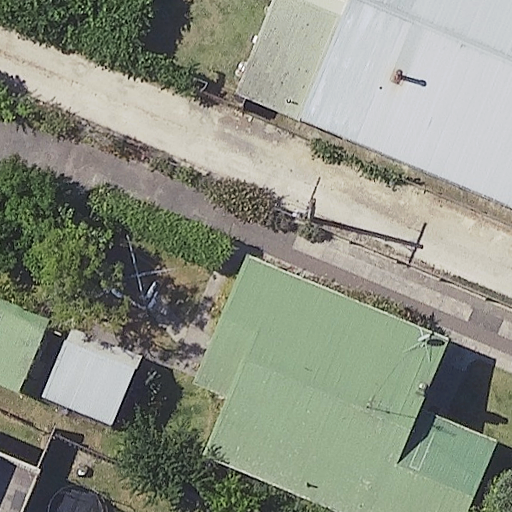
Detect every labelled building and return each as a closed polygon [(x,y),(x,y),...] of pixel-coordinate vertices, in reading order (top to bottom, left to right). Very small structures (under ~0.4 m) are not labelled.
[(511,0),(263,0),(225,95),(511,211),(511,0)] [(430,347),(240,267),(192,383),(218,393),(192,455),(327,511),(452,511),(482,443),(404,410),(430,347)] [(48,295),(0,274),(0,385),(8,389),(48,295)] [(132,357),(58,329),(33,398),(106,426),(132,357)] [(0,511),(15,511),(31,475),(0,461),(0,511)]
